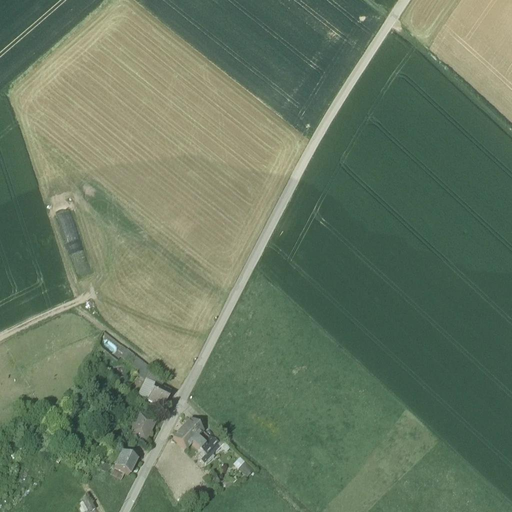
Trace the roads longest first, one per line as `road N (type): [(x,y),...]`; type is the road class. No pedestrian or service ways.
road 1 (unclassified): [(201,363),(320,133),(405,0)]
road 2 (residential): [(128,511),(201,363)]
road 3 (track): [(304,511),(182,400)]
road 4 (track): [(390,22),(511,134)]
road 5 (track): [(108,0),(0,94)]
